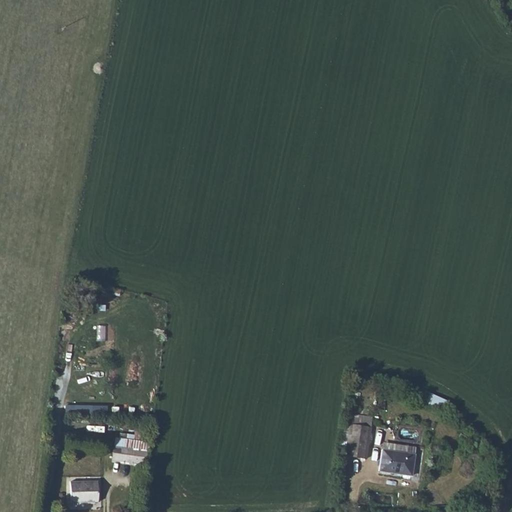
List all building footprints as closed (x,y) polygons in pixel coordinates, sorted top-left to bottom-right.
[(448,402),(425,391),(420,400),(444,411),(448,402)] [(91,414),(92,406),(64,405),(64,413),(91,414)] [(363,461),(370,416),(350,413),(344,458),(363,461)] [(115,438),(114,446),(146,451),(149,451),(150,442),(115,438)] [(112,460),(144,464),(146,451),(114,446),(112,460)] [(412,477),(415,455),(382,451),(379,473),(412,477)] [(70,482),(70,503),(98,502),(97,482),(70,482)]
